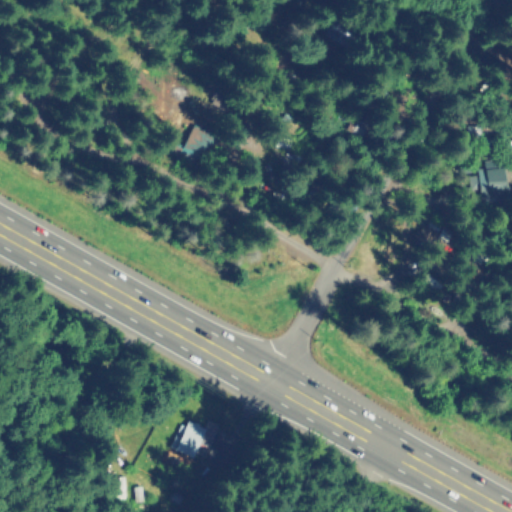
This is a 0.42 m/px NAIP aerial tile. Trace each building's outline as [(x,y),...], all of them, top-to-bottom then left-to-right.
[(347,47),(352,31),(329,23),(324,39),(347,47)] [(342,130),(366,139),(372,124),(347,115),(342,130)] [(180,150),(202,159),(214,130),(204,126),(203,129),(191,124),(180,150)] [(500,158),(481,160),(482,168),(473,169),(474,175),(468,175),(472,201),(506,196),(500,158)] [(440,226),(437,233),(418,225),(411,239),(434,249),(446,255),(450,246),(444,244),(449,231),(440,226)] [(217,424),(206,419),(202,426),(183,417),(170,446),(200,461),(217,424)]
